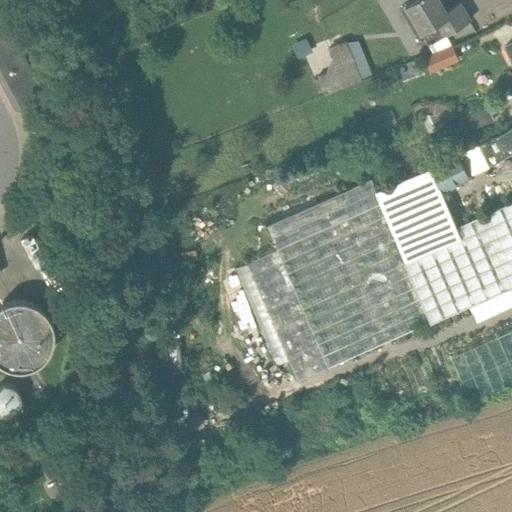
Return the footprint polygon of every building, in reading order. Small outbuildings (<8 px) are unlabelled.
[(425,39),(429,45),(470,20),(459,3),(446,11),(439,0),(412,0),(405,5),(406,6),(400,10),(419,42),(425,39)] [(0,81),(16,111),(46,95),(0,9),(0,81)] [(325,95),(372,76),(358,42),(351,39),(327,48),(331,58),(325,72),(317,76),(325,95)] [(423,56),(429,71),(457,59),(451,44),(423,56)] [(511,45),(503,51),(511,65),(511,45)] [(425,114),(439,116),(448,117),(450,106),(435,103),(434,105),(424,104),(422,114),(425,114)] [(115,111),(123,130),(134,126),(127,106),(115,111)] [(464,132),(493,120),(488,107),(458,118),(464,132)] [(369,134),(396,123),(392,111),(364,122),(369,134)] [(44,127),(36,112),(25,118),(33,133),(44,127)] [(444,127),(439,116),(425,114),(422,114),(420,114),(429,133),(444,127)] [(478,146),(489,167),(511,153),(511,125),(500,133),(501,135),(478,146)] [(456,155),(430,168),(375,191),(370,178),(266,223),(277,248),(246,262),(297,380),(511,287),(511,201),(456,226),(440,190),(468,177),(456,155)] [(239,167),(241,173),(250,171),(247,164),(239,167)] [(33,235),(21,241),(37,270),(48,264),(33,235)] [(178,343),(168,345),(173,373),(183,371),(178,343)] [(0,402),(6,412),(24,400),(11,380),(0,386),(0,402)] [(181,439),(209,436),(206,414),(179,417),(181,439)]
